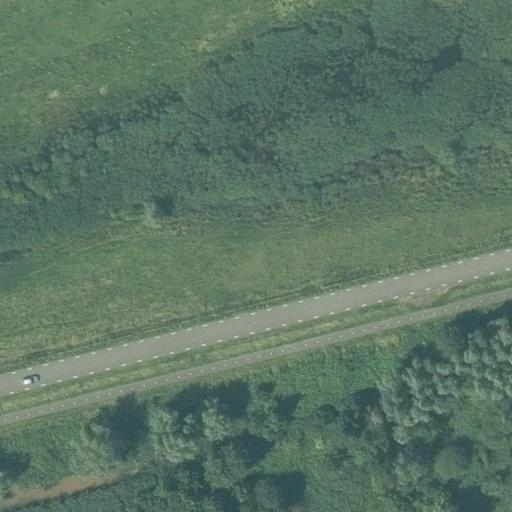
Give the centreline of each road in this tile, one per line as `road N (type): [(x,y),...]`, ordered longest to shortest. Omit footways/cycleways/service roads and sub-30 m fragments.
road 1 (secondary): [(0,387),(511,258)]
road 2 (track): [(511,348),(296,511)]
